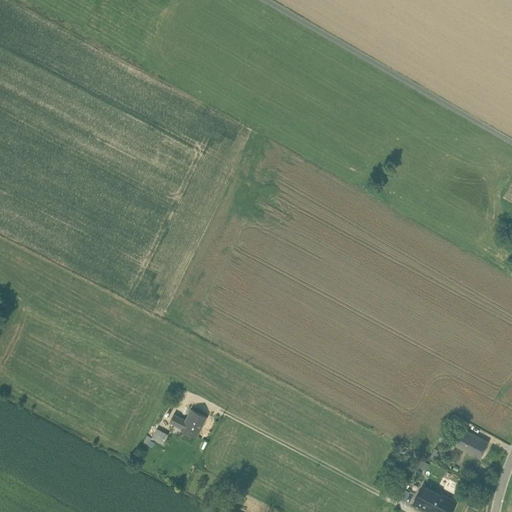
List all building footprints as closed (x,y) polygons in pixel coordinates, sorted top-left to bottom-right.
[(206,416),(192,408),(186,420),(183,427),(182,428),(196,435),(206,416)] [(186,420),(174,414),(170,421),(183,427),(186,420)] [(466,421),(453,414),(451,419),(464,426),(466,421)] [(169,434),(157,427),(152,437),(163,443),(169,434)] [(472,433),(464,429),(455,444),(463,449),(480,457),(488,442),(472,434),(472,433)] [(418,465),(426,469),(428,463),(420,460),(418,465)] [(451,511),(457,502),(423,484),(414,502),(431,511),(451,511)] [(395,493),(401,499),(408,492),(402,486),(395,493)]
